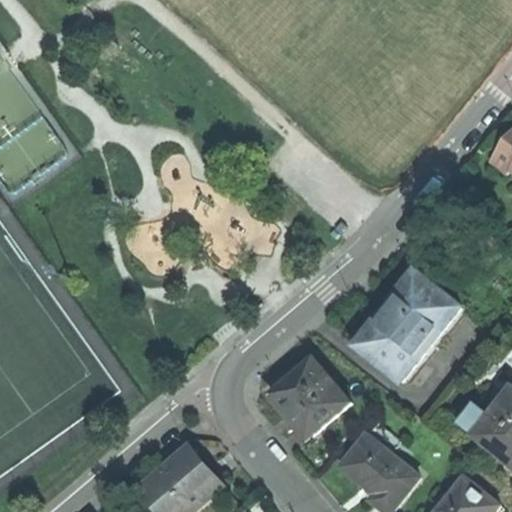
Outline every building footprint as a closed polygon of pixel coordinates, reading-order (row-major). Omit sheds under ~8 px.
[(511,138),(493,162),(510,176),(511,172),(511,138)] [(464,308),(421,275),(408,290),(407,289),(391,309),(373,332),(375,333),(362,349),(405,383),(464,308)] [(354,403),(317,361),(301,375),(300,373),(290,382),(291,383),(275,398),(292,417),(311,440),(354,403)] [(511,393),(496,414),(480,401),(464,420),(511,458),(511,393)] [(395,511),(423,479),(371,437),(345,469),(365,486),(378,496),(374,501),(387,511),(395,511)] [(211,468),(195,450),(145,491),(162,511),(193,511),(225,485),(211,468)] [(497,511),(502,506),(468,479),(441,511),(497,511)]
